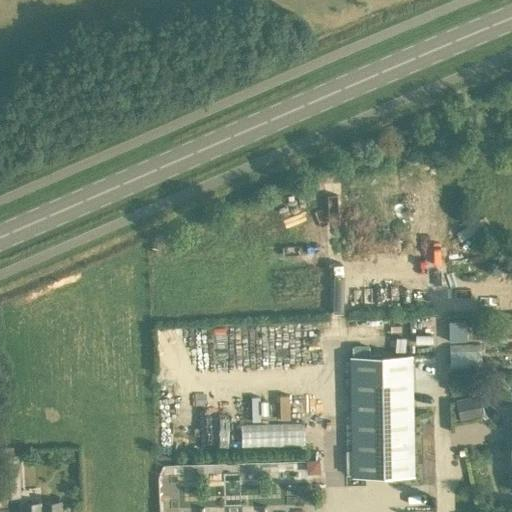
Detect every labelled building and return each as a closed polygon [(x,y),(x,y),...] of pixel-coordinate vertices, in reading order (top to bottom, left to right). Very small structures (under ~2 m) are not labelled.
[(464,321),(448,321),(448,341),(464,341),(464,321)] [(452,365),(483,363),(482,341),(451,343),(452,365)] [(410,355),(350,356),(352,477),(412,476),(410,355)] [(479,393),(456,398),(461,418),(484,413),(479,393)] [(305,443),(305,422),(242,423),(242,444),(305,443)] [(18,455),(0,455),(0,510),(5,510),(5,497),(19,497),(18,455)] [(61,511),(61,507),(61,501),(18,503),(18,511),(61,511)]
